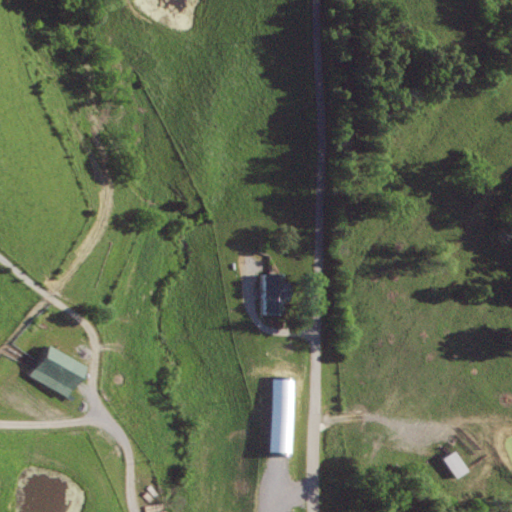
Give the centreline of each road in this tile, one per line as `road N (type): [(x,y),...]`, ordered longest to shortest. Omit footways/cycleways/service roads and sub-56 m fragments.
road 1 (residential): [(318,511),(318,0)]
road 2 (track): [(135,511),(123,441),(101,412),(62,424),(0,423)]
road 3 (track): [(101,412),(87,385),(94,352),(85,328),(0,262)]
